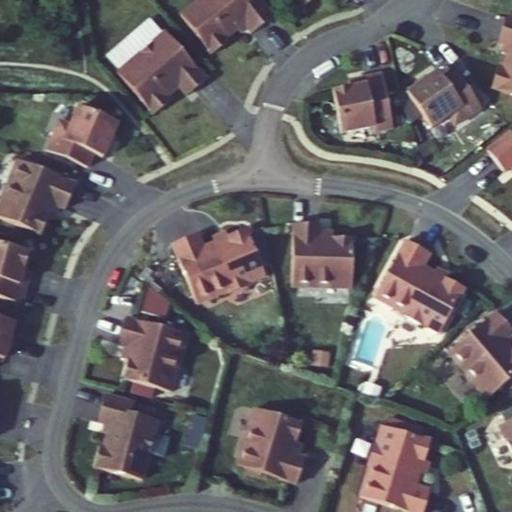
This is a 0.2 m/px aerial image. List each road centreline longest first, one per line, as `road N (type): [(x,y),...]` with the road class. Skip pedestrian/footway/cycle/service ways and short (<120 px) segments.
road 1 (residential): [(264,180),(188,192),(119,242),(93,292),(51,450),(59,485),(85,508),(191,501),(261,511)]
road 2 (residential): [(511,268),(428,206),(264,180)]
road 3 (residential): [(264,180),(272,115),(293,72),(407,0)]
